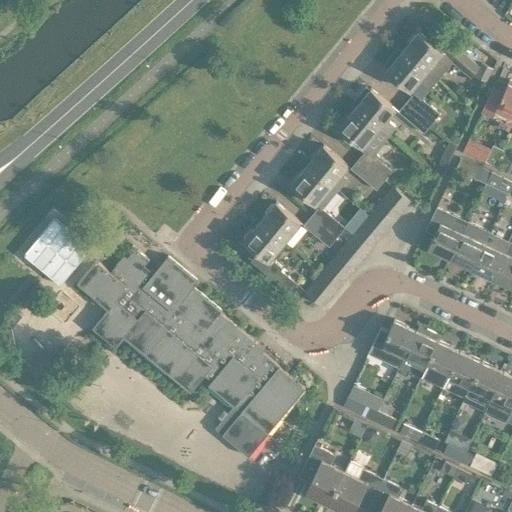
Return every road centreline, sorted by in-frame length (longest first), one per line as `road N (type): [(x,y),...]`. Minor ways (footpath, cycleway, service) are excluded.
road 1 (residential): [(511,333),(402,282),(380,280),(365,286),(332,326),(305,336),(204,263),(197,248),(199,235),(390,0)]
road 2 (secondary): [(0,170),(189,0)]
road 3 (residential): [(178,511),(35,434)]
